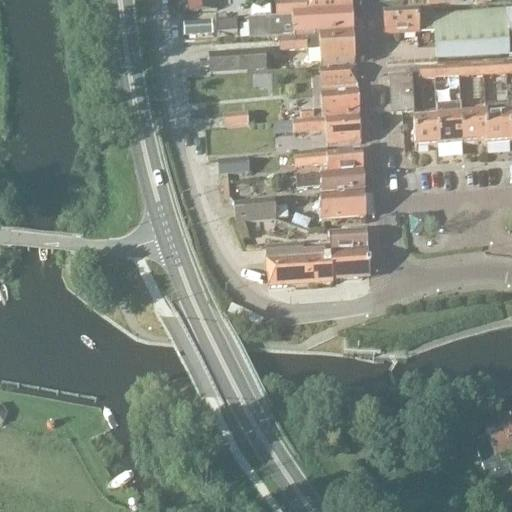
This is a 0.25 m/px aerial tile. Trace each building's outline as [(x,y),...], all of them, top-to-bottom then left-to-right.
[(187,0),(188,14),(214,13),(213,0),(187,0)] [(275,3),(276,19),(307,18),(307,15),(351,12),(350,0),(306,0),(306,1),(275,3)] [(428,12),(383,14),(385,38),(418,36),(418,29),(434,29),(436,63),(511,58),(511,12),(429,17),(428,12)] [(276,19),(247,21),(248,42),(352,36),(351,16),(307,18),(276,19)] [(211,23),(183,25),(184,39),(212,36),(211,23)] [(237,36),(236,24),(215,25),(216,37),(237,36)] [(352,38),(279,41),(279,53),(305,52),(318,51),(319,67),(354,66),(352,38)] [(210,76),(248,74),(256,74),(265,73),(264,54),(247,55),(209,57),(210,63),(203,63),(203,69),(210,69),(210,76)] [(483,78),(505,77),(504,66),(482,67),(483,78)] [(482,67),(457,69),(458,80),(483,78),(482,67)] [(356,69),(319,71),(320,89),(357,87),(356,69)] [(458,80),(457,69),(442,70),(443,81),(458,80)] [(433,74),(433,70),(418,71),(408,71),(408,72),(408,73),(405,73),(403,73),(403,80),(410,80),(410,81),(411,89),(419,89),(419,82),(434,81),(434,80),(433,74)] [(410,81),(410,80),(403,80),(388,81),(390,117),(412,116),(411,89),(410,81)] [(299,114),(300,123),(300,124),(321,122),(359,118),(356,93),(319,97),(321,112),(299,114)] [(483,108),(483,109),(484,118),(485,118),(485,120),(484,120),(486,146),(485,146),(485,148),(510,146),(507,106),(483,108)] [(435,108),(436,121),(438,149),(462,147),(460,119),(459,107),(435,108)] [(475,118),(460,119),(462,147),(485,146),(486,146),(484,120),(485,120),(485,118),(484,118),(483,109),(474,109),(475,118)] [(222,118),(223,130),(247,128),(247,116),(222,118)] [(300,124),(300,123),(291,125),(292,137),(325,134),(326,149),(360,146),(358,119),(321,122),(300,124)] [(414,150),(438,149),(436,121),(412,123),(414,150)] [(326,167),(327,177),(362,174),(360,155),(293,160),(294,170),(326,167)] [(219,163),(220,178),(248,175),(247,161),(219,163)] [(364,195),(362,174),(327,177),(327,178),(294,180),(295,192),(319,190),(320,199),(364,195)] [(363,197),(319,200),(321,225),(365,221),(363,197)] [(272,202),(253,204),(255,224),(287,221),(286,209),(273,210),(272,202)] [(240,226),(255,224),(253,204),(232,206),(234,226),(238,238),(243,236),(240,226)] [(228,252),(236,248),(225,226),(217,230),(228,252)] [(264,250),(265,263),(329,259),(329,254),(366,252),(365,235),(328,237),(328,248),(302,249),(302,247),(264,250)] [(368,274),(366,252),(329,254),(329,259),(265,263),(267,291),(331,286),(331,283),(361,281),(361,277),(364,274),(368,274)] [(263,321),(230,306),(227,314),(260,330),(263,321)] [(496,467),(494,461),(511,454),(511,418),(499,423),(497,418),(492,420),(494,424),(482,428),(488,444),(475,448),(491,494),(490,495),(496,511),(498,511),(511,507),(511,482),(506,464),(496,467)] [(455,439),(470,434),(466,422),(450,427),(455,439)] [(420,462),(424,471),(434,466),(429,457),(420,462)]
